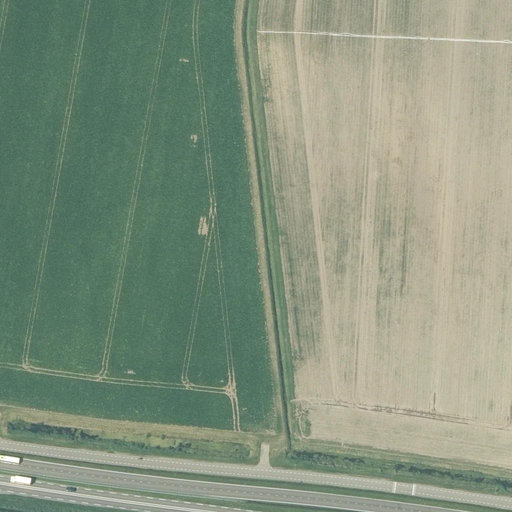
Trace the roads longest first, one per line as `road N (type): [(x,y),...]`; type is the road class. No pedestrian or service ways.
road 1 (unclassified): [(511,504),(0,445)]
road 2 (primary): [(199,511),(24,487)]
